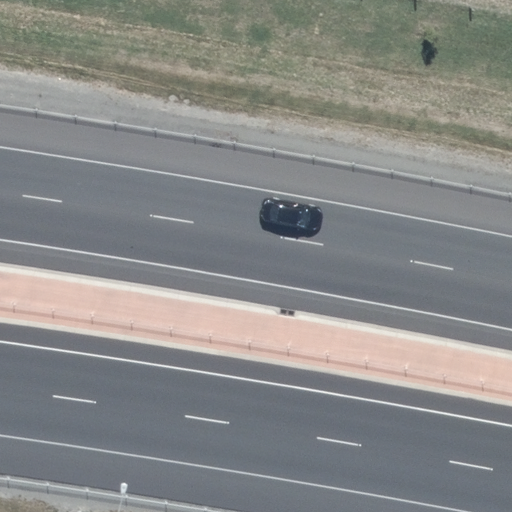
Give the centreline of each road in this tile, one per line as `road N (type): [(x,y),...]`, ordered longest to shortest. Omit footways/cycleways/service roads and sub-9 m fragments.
road 1 (motorway): [(0,187),(511,281)]
road 2 (motorway): [(511,476),(0,390)]
